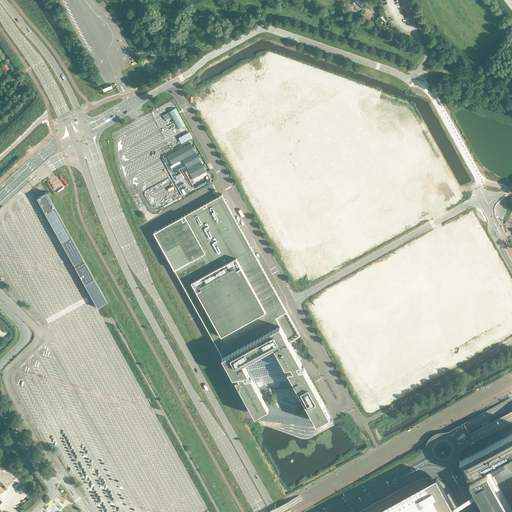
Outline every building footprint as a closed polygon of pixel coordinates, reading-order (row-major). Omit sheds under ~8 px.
[(58,0),(53,4),(51,6),(74,35),(81,30),(82,30),(84,28),(61,0),(58,0)] [(87,0),(69,0),(90,26),(102,16),(87,0)] [(108,0),(105,4),(119,15),(130,0),(108,0)] [(355,0),(364,9),(368,5),(363,0),(355,0)] [(148,3),(129,19),(140,32),(159,16),(148,3)] [(374,20),(376,16),(367,12),(365,15),(374,20)] [(74,35),(72,37),(96,66),(106,58),(82,30),(81,30),(74,35)] [(106,61),(96,69),(101,74),(111,66),(106,61)] [(10,76),(15,81),(18,78),(14,73),(10,76)] [(401,118),(404,108),(381,102),(378,112),(401,118)] [(176,108),(169,112),(179,129),(186,125),(176,108)] [(395,124),(397,118),(378,112),(376,118),(395,124)] [(189,132),(179,138),(182,143),(192,137),(189,132)] [(427,136),(432,147),(437,144),(432,133),(427,136)] [(387,136),(378,140),(392,167),(390,169),(392,174),(400,170),(405,179),(409,177),(414,186),(423,181),(416,167),(411,170),(402,151),(396,154),(387,136)] [(191,143),(168,156),(173,164),(183,159),(194,178),(206,171),(204,167),(206,166),(205,164),(203,165),(199,158),(201,157),(199,154),(197,155),(194,149),(196,148),(194,145),(193,146),(191,143)] [(36,197),(38,201),(45,213),(47,217),(50,222),(52,227),(55,232),(57,236),(68,256),(73,264),(78,261),(82,259),(83,259),(46,192),(36,197)] [(250,406),(255,416),(269,408),(262,396),(252,377),(288,370),(310,410),(316,421),(317,423),(330,415),(329,413),(326,406),(304,367),(300,368),(298,364),(302,363),(290,341),(300,335),(286,310),(222,194),(185,215),(154,232),(174,268),(222,356),(233,376),(238,375),(240,379),(236,380),(250,406)] [(459,218),(463,226),(470,223),(466,214),(459,218)] [(430,217),(397,233),(414,267),(427,260),(431,267),(449,258),(430,217)] [(78,261),(73,264),(75,267),(74,267),(80,276),(83,283),(97,308),(107,302),(92,275),(85,261),(84,262),(83,259),(82,259),(78,261)] [(511,431),(460,461),(467,475),(482,466),(483,467),(511,451),(511,431)] [(482,466),(467,475),(472,483),(469,484),(474,492),(476,496),(484,511),(507,511),(497,493),(483,467),(482,466)] [(456,511),(455,510),(453,506),(442,486),(439,488),(436,487),(434,484),(431,485),(427,484),(426,481),(369,511),(456,511)] [(455,510),(476,496),(474,492),(453,506),(455,510)]
